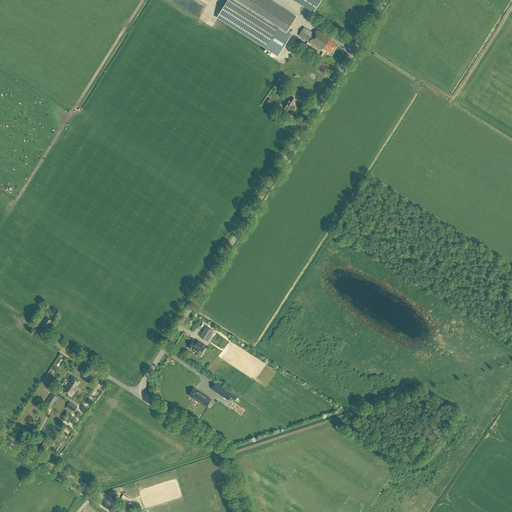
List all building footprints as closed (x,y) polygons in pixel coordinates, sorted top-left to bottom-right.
[(227,0),(228,1),(217,18),(233,28),(257,43),(267,49),(271,52),(273,48),(275,49),(276,49),(277,49),(279,49),(280,49),(281,48),(283,48),(284,45),(288,40),(290,36),(286,33),(288,31),(297,17),(297,16),(270,0),(227,0)] [(294,0),(313,12),(320,0),(294,0)] [(314,34),(303,27),(298,36),(322,51),(323,49),(330,53),(336,44),(332,41),(331,39),(317,30),(314,34)] [(291,112),(295,107),(293,105),(296,100),(292,97),(296,91),(291,87),(288,91),(291,93),(289,96),(291,97),(287,103),(284,109),(288,111),(291,112)] [(273,108),(276,103),(270,99),(266,104),(273,108)] [(53,316),(55,311),(46,306),(44,311),(53,316)] [(47,328),(51,321),(47,318),(43,325),(47,328)] [(208,342),(214,331),(206,326),(199,337),(208,342)] [(198,345),(193,341),(189,348),(197,353),(199,350),(202,352),(206,346),(200,342),(198,345)] [(80,383),(71,377),(69,381),(66,379),(66,380),(64,378),(61,383),(63,385),(64,384),(66,385),(63,390),(73,396),(77,389),(76,388),(80,383)] [(216,391),(216,392),(225,397),(228,400),(229,399),(230,397),(233,399),(234,399),(236,396),(235,395),(233,393),(220,385),(220,386),(218,389),(216,391)] [(196,389),(191,396),(206,406),(209,402),(211,399),(196,389)] [(48,412),(53,405),(58,398),(53,394),(52,394),(42,408),(48,412)] [(74,412),(77,407),(70,402),(66,407),(74,412)] [(46,451),(50,446),(44,442),(41,447),(46,451)]
